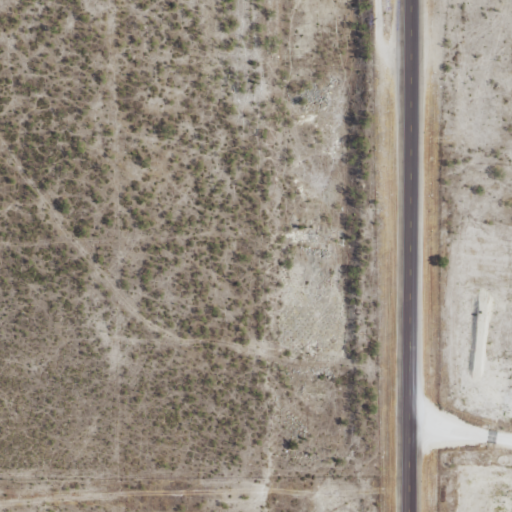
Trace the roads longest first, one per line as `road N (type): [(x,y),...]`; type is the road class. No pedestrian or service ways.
road 1 (track): [(511,428),(463,425),(334,360),(230,370),(195,489),(140,510),(0,500)]
road 2 (primary): [(403,511),(405,0)]
